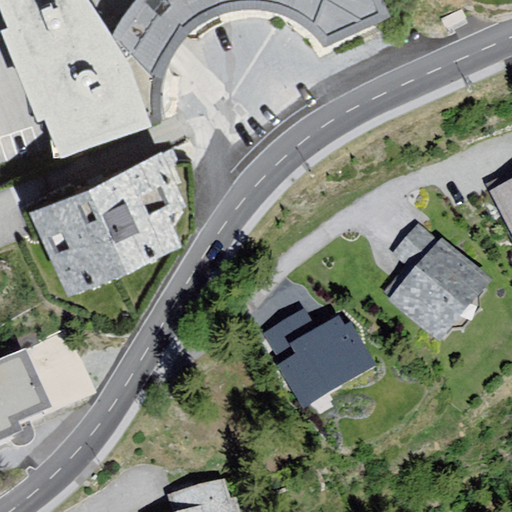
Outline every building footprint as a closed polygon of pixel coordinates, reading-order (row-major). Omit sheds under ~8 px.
[(312,25),(325,37),(389,9),(385,0),(126,0),(113,24),(96,0),(3,0),(7,8),(0,10),(0,11),(37,104),(45,101),(61,143),(163,110),(161,80),(171,50),(193,20),(222,6),(254,2),(284,8),(312,25)] [(469,23),(462,8),(441,19),(447,33),(469,23)] [(193,204),(170,152),(42,208),(79,291),(193,241),(179,210),(193,204)] [(462,355),(511,291),(451,245),(402,309),(462,355)] [(32,431),(102,399),(70,329),(14,355),(19,367),(0,376),(0,457),(37,441),(32,431)] [(390,376),(368,336),(294,375),(316,416),(390,376)] [(259,511),(251,481),(182,500),(185,511),(259,511)]
